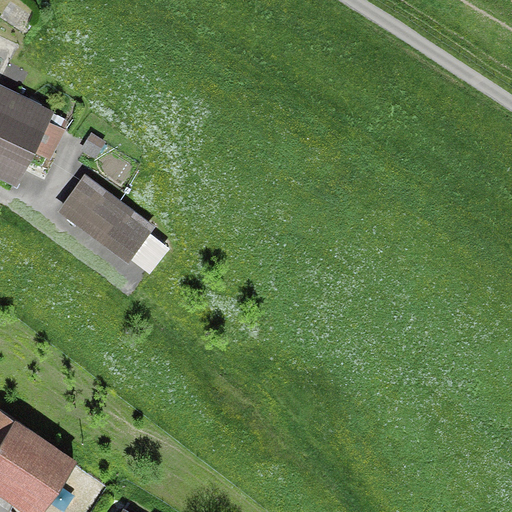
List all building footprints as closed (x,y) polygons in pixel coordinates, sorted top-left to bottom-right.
[(60,117),(0,90),(0,170),(30,184),(60,117)] [(106,141),(90,132),(80,151),(96,159),(106,141)] [(161,227),(86,175),(62,211),(137,262),(161,227)] [(53,511),(88,459),(0,402),(0,485),(41,511),(53,511)] [(138,511),(114,501),(109,511),(138,511)]
